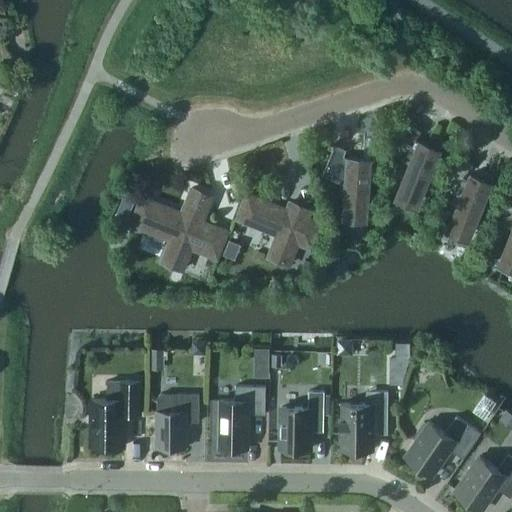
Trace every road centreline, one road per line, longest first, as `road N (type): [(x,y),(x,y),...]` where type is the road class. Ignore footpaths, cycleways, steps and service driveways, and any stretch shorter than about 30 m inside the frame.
road 1 (residential): [(511,144),(416,84),(222,144)]
road 2 (residential): [(415,511),(363,487),(200,486)]
road 3 (residential): [(200,486),(61,481)]
